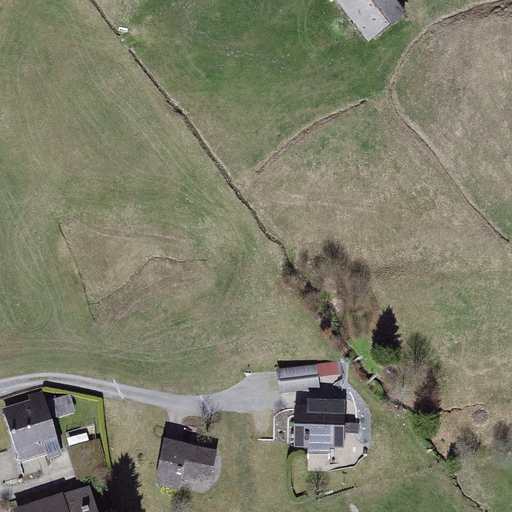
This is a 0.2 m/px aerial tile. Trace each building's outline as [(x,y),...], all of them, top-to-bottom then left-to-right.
[(409,18),(394,0),(333,0),(329,4),(367,51),(409,18)] [(47,401),(0,414),(0,419),(8,448),(56,435),(47,401)] [(348,416),(295,414),(294,450),(347,452),(348,416)] [(222,454),(163,439),(154,472),(212,488),(222,454)] [(97,511),(93,493),(30,508),(31,511),(97,511)]
